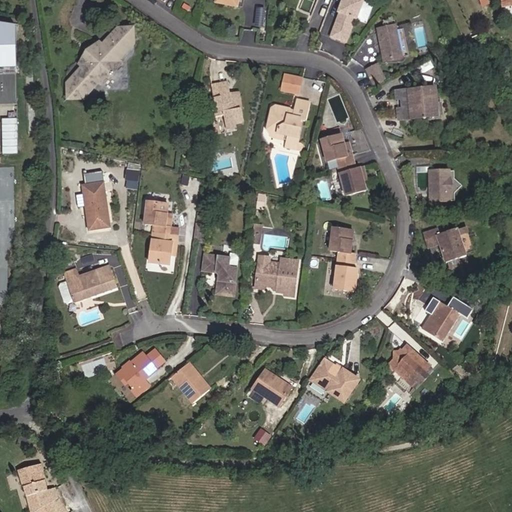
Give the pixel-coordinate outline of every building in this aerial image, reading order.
[(342,0),(338,11),(339,12),(330,36),(345,42),(355,18),(357,19),(357,17),(364,20),(366,19),(371,6),(370,4),(364,1),(364,0),(342,0)] [(511,0),(502,0),(505,18),(511,17),(511,0)] [(387,62),(411,57),(406,30),(398,32),(397,28),(381,31),(387,62)] [(64,80),(65,93),(71,98),(82,99),(94,87),(93,85),(96,82),(100,85),(119,64),(116,61),(120,57),(122,59),(133,48),(135,34),(129,29),(115,29),(104,40),(107,43),(102,47),(98,43),(79,64),(82,67),(78,70),(75,68),(64,80)] [(379,66),(369,71),(376,85),(386,79),(379,66)] [(0,102),(17,102),(16,91),(16,74),(0,74),(0,102)] [(285,75),(280,90),(298,95),(303,80),(285,75)] [(233,98),(232,91),(231,87),(226,82),(212,84),(215,98),(208,99),(211,118),(228,115),(229,123),(239,121),(246,120),(242,97),(233,98)] [(241,90),(232,91),(233,98),(242,97),(241,90)] [(432,105),(438,104),(437,90),(398,93),(399,100),(406,99),(406,108),(404,108),(404,110),(399,111),(400,121),(433,119),(432,105)] [(278,133),(284,134),(289,135),(288,140),(298,142),(301,125),(299,125),(300,120),(306,121),(309,104),(297,101),(294,116),(290,115),(292,110),(275,106),(271,109),(269,122),(279,129),(278,133)] [(18,155),(17,120),(1,120),(2,156),(18,155)] [(239,121),(229,123),(231,131),(241,129),(239,121)] [(283,140),(284,134),(278,133),(279,129),(269,122),(271,137),(283,140)] [(362,130),(350,134),(353,144),(356,156),(371,152),(362,130)] [(348,158),(345,146),(343,136),(324,140),(330,162),(338,160),(346,197),(370,192),(367,180),(364,169),(359,170),(356,156),(348,158)] [(298,142),(288,140),(286,147),(296,149),(298,142)] [(298,142),(296,149),(303,151),(305,144),(298,142)] [(353,144),(345,146),(348,158),(356,156),(353,144)] [(212,158),(205,159),(206,174),(213,173),(212,158)] [(451,172),(431,172),(431,194),(433,193),(433,202),(451,202),(451,194),(454,187),(451,180),(451,172)] [(456,172),(451,172),(451,180),(454,187),(451,194),(451,202),(456,202),(456,194),(461,187),(456,181),(456,180),(456,172)] [(106,182),(82,185),(90,232),(114,228),(106,182)] [(166,225),(168,213),(170,205),(150,202),(147,224),(156,225),(152,262),(171,265),(173,254),(175,242),(171,241),(173,226),(166,225)] [(175,214),(168,213),(166,225),(173,226),(175,214)] [(183,227),(173,226),(171,241),(175,242),(173,254),(179,255),(183,227)] [(355,232),(336,230),(333,252),(341,253),(336,289),(357,292),(360,270),(354,269),(356,255),(352,254),(355,232)] [(439,230),(428,233),(426,240),(428,248),(441,245),(438,236),(441,235),(439,230)] [(441,235),(438,236),(441,245),(447,264),(449,263),(451,269),(462,265),(461,259),(467,257),(458,230),(441,235)] [(221,275),(221,280),(218,279),(217,291),(236,293),(239,268),(233,267),(230,262),(230,257),(207,253),(205,269),(219,271),(221,275)] [(231,253),(230,257),(230,262),(233,267),(239,268),(241,258),(237,253),(231,253)] [(261,265),(270,266),(271,259),(262,258),(261,265)] [(280,286),(279,293),(287,294),(286,298),(296,299),(301,263),(284,261),(283,265),(274,264),(270,266),(261,265),(258,286),(272,288),(275,285),(280,286)] [(78,302),(120,287),(112,264),(82,275),(79,267),(66,272),(77,300),(78,302)] [(77,300),(72,288),(64,290),(68,303),(77,300)] [(446,342),(463,316),(435,298),(427,310),(434,314),(424,329),(446,342)] [(418,388),(436,369),(416,352),(410,347),(405,353),(396,353),(397,362),(393,366),(399,371),(418,388)] [(146,354),(118,375),(125,385),(129,382),(136,391),(133,393),(138,399),(152,389),(147,382),(159,373),(158,372),(167,365),(158,352),(149,359),(146,354)] [(346,370),(328,357),(313,378),(349,402),(364,379),(348,368),(346,370)] [(211,393),(189,366),(172,380),(177,386),(193,408),(211,393)] [(294,388),(270,374),(258,392),(282,408),(294,388)] [(177,386),(172,380),(167,385),(171,391),(177,386)] [(28,449),(30,441),(19,436),(16,445),(28,449)] [(41,467),(20,473),(31,511),(65,511),(58,499),(56,490),(48,494),(41,467)]
